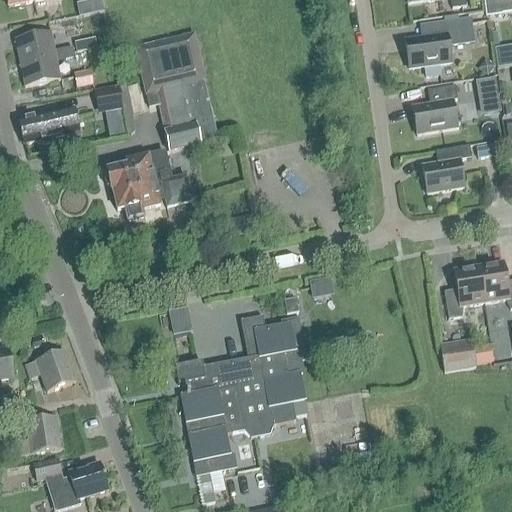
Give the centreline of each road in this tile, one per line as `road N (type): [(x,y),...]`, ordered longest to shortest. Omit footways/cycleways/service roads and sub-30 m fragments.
road 1 (residential): [(73,310),(103,294),(396,235)]
road 2 (residential): [(396,235),(360,0)]
road 3 (residential): [(73,310),(16,177),(0,93)]
road 4 (residential): [(145,511),(73,310)]
